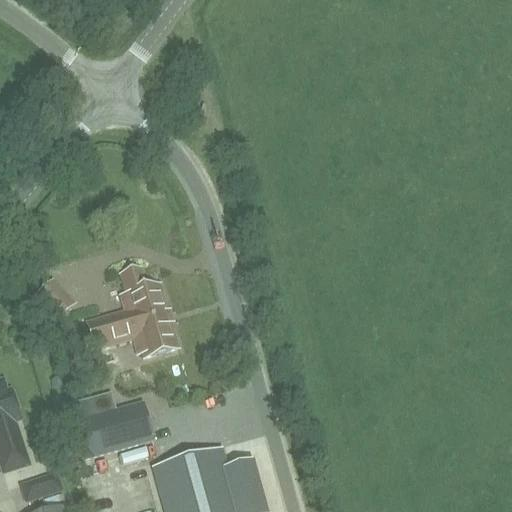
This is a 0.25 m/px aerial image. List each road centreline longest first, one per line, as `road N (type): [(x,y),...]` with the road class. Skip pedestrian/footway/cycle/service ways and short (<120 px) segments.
road 1 (unclassified): [(292,511),(192,182),(102,91)]
road 2 (tertiary): [(0,213),(102,91)]
road 3 (unclassified): [(102,91),(0,7)]
